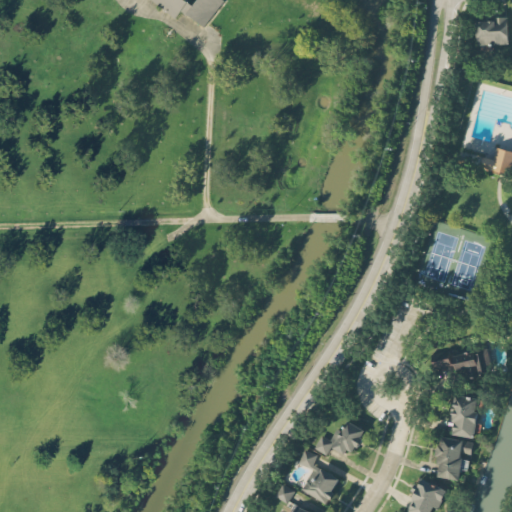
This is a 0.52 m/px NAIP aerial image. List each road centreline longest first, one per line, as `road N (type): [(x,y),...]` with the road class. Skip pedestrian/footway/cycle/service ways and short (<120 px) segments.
road 1 (tertiary): [(231,511),(332,355),(421,136)]
road 2 (tertiary): [(421,136),(433,110),(448,0)]
road 3 (tertiary): [(434,0),(421,136)]
road 4 (residential): [(393,387),(397,447),(363,511)]
